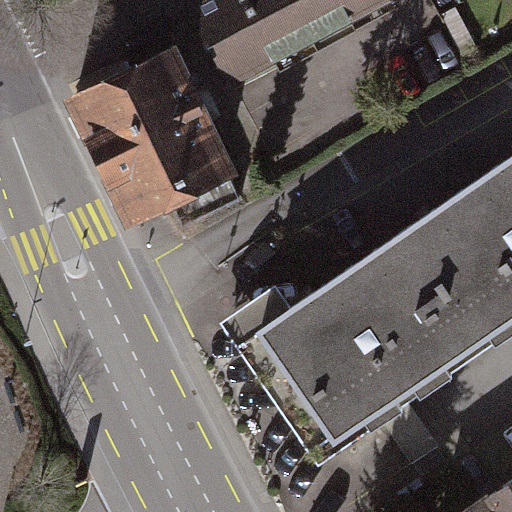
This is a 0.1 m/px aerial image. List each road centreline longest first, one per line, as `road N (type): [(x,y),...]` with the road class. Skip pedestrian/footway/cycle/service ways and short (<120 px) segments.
road 1 (primary): [(9,102),(198,511)]
road 2 (residential): [(9,102),(167,0)]
